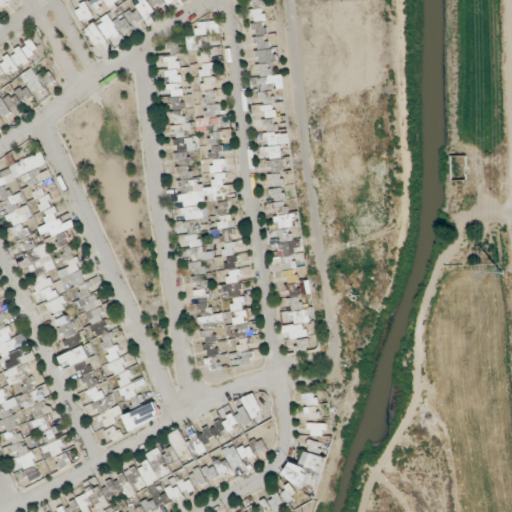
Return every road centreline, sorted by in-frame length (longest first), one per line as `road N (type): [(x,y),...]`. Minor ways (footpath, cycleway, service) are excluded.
road 1 (residential): [(275,466),(284,433),(224,0)]
road 2 (residential): [(329,368),(333,343),(289,0)]
road 3 (residential): [(137,54),(196,410)]
road 4 (residential): [(176,419),(40,124)]
road 5 (residential): [(277,378),(176,419),(7,511)]
road 6 (residential): [(377,478),(413,405),(417,341),(437,277),(481,214)]
road 7 (residential): [(0,150),(215,0)]
road 8 (residential): [(0,259),(96,463)]
road 9 (track): [(406,0),(410,204)]
